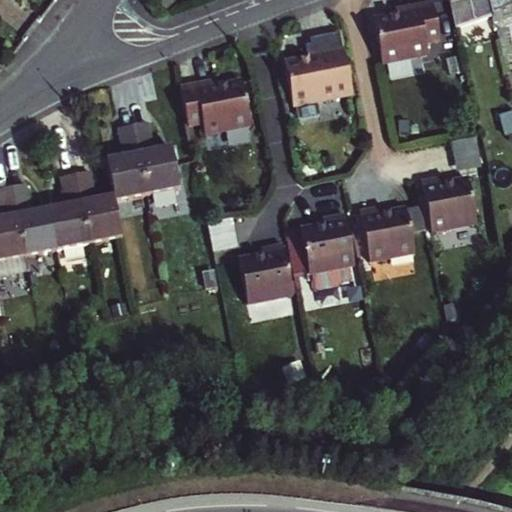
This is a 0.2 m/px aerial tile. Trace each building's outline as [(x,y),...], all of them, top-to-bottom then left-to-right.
[(491,0),(452,0),(454,6),(460,33),(497,22),(493,4),(491,0)] [(405,15),(376,21),(385,64),(431,55),(428,43),(443,40),(435,1),(412,6),(414,13),(405,15)] [(403,8),(405,15),(414,13),(412,6),(403,8)] [(299,105),(363,93),(353,41),(319,48),(321,57),(312,58),(291,62),(299,105)] [(310,50),(312,58),(321,57),(319,48),(310,50)] [(224,84),(222,76),(214,77),(216,85),(224,84)] [(245,80),(224,84),(216,85),(214,77),(184,83),(192,124),(207,121),(209,132),(254,123),(245,80)] [(141,133),(152,203),(185,197),(178,155),(161,158),(157,130),(141,133)] [(118,203),(119,208),(152,203),(141,133),(124,135),(129,163),(112,166),(118,203)] [(473,139),(450,142),(454,168),(477,165),(473,139)] [(450,183),(448,175),(440,176),(442,185),(450,183)] [(440,176),(425,179),(436,233),(481,224),(472,179),(450,183),(442,185),(440,176)] [(81,180),(94,251),(125,246),(119,208),(118,203),(100,206),(95,178),(81,180)] [(62,256),(94,251),(81,180),(65,183),(70,212),(55,214),(62,256)] [(17,191),(30,262),(62,256),(55,214),(36,217),(31,189),(17,191)] [(0,266),(30,262),(17,191),(2,193),(6,222),(0,222),(0,266)] [(386,207),(378,209),(379,217),(387,215),(386,207)] [(412,211),(387,215),(379,217),(378,209),(365,211),(375,262),(420,253),(412,211)] [(327,226),(305,230),(313,273),(316,287),(317,289),(321,292),(323,289),(343,285),(346,280),(355,278),(353,265),(360,264),(351,214),(333,217),(335,224),(327,226)] [(333,217),(326,218),(327,226),(335,224),(333,217)] [(209,250),(234,249),(232,220),(207,221),(209,250)] [(244,258),(252,302),(297,295),(289,243),(272,246),(273,252),(265,254),(244,258)]
